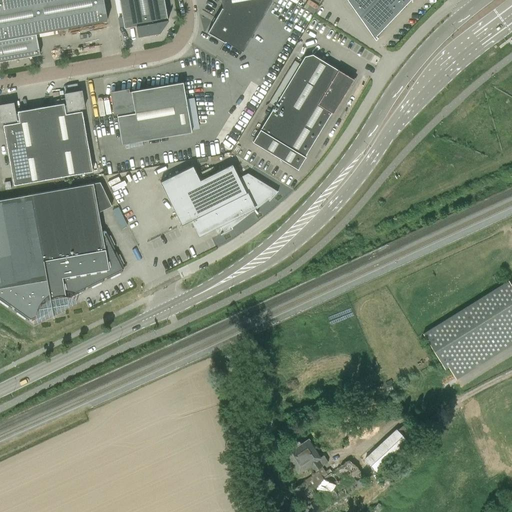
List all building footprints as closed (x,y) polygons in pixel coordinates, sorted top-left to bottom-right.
[(36,33),(107,21),(103,0),(0,0),(0,61),(40,55),(36,33)] [(160,32),(168,20),(168,18),(167,18),(164,0),(119,0),(124,28),(136,26),(138,36),(160,32)] [(221,0),(221,2),(222,8),(207,33),(225,43),(226,42),(243,52),(272,1),(271,0),(221,0)] [(348,0),(376,41),(378,38),(376,37),(410,0),(348,0)] [(333,114),(354,79),(313,54),(305,56),(252,142),(298,170),(306,157),(305,157),(332,113),(333,114)] [(122,144),(192,132),(183,82),(114,94),(122,144)] [(64,103),(41,107),(53,178),(93,171),(82,111),(80,111),(80,108),(85,108),(85,107),(84,107),(81,92),(82,92),(82,91),(65,94),(65,95),(67,105),(64,105),(64,103)] [(14,185),(53,178),(41,107),(18,111),(18,114),(15,114),(13,104),(14,104),(14,103),(0,105),(0,122),(5,122),(5,125),(3,125),(14,185)] [(193,166),(160,182),(178,219),(182,226),(191,221),(194,228),(196,227),(199,235),(217,227),(221,235),(229,231),(228,229),(271,197),(272,198),(277,192),(248,175),(239,179),(232,164),(200,180),(193,166)] [(0,300),(30,321),(53,311),(52,307),(67,304),(66,299),(125,270),(107,233),(103,235),(99,212),(112,206),(100,182),(0,199),(0,300)] [(449,367),(455,377),(511,341),(511,288),(508,281),(500,286),(423,333),(445,369),(449,367)] [(404,425),(397,431),(396,429),(364,458),(382,477),(412,450),(406,442),(413,436),(404,425)] [(290,490),(304,511),(320,511),(364,482),(350,460),(327,474),(322,466),(328,462),(323,455),(320,457),(308,438),(294,448),(293,447),(285,452),(299,472),(310,465),(314,471),(316,474),(304,481),(290,490)] [(369,511),(383,511),(386,510),(378,503),(369,511)]
